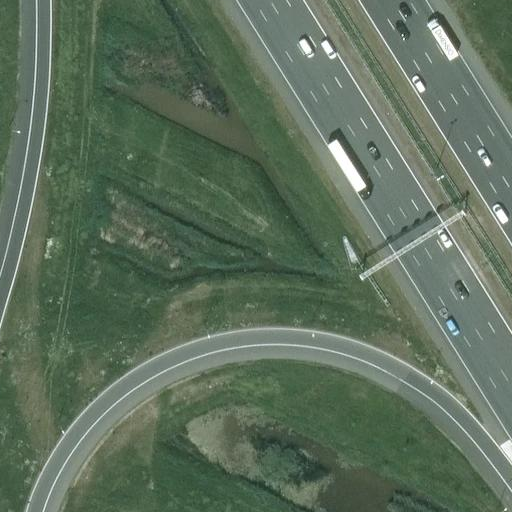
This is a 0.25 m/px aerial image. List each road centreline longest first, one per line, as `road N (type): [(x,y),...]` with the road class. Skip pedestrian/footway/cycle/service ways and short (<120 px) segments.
road 1 (motorway): [(35,511),(63,453),(122,389),(198,349),(271,338),(334,346),(416,381),(471,427),(511,479)]
road 2 (motorway): [(269,0),(511,387)]
road 3 (motorway): [(43,0),(36,140),(0,298)]
road 4 (motorway): [(511,192),(391,0)]
